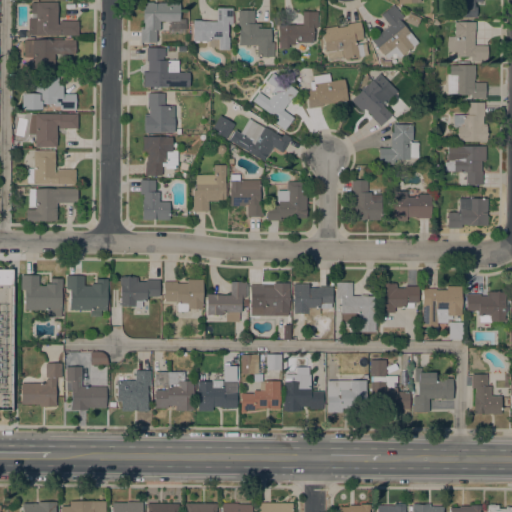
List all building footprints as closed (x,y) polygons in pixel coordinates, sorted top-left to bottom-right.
[(481,0),(481,1),(473,1),(473,6),(476,6),(476,17),(454,17),(454,0),(481,0)] [(77,35),(28,34),(28,18),(30,18),(30,2),(35,2),(57,2),(57,23),(59,24),(59,20),(77,21),(77,35)] [(159,21),(159,30),(156,30),(155,42),(139,42),(139,28),(143,28),(143,22),(143,2),(152,2),(152,3),(158,3),(158,2),(179,2),(179,21),(169,21),(159,21)] [(388,25),(380,14),(393,4),(403,17),(399,20),(417,42),(398,57),(395,53),(392,53),(387,58),(384,55),(383,55),(370,39),(388,25)] [(193,41),(193,38),(192,38),(192,20),(198,20),(198,21),(216,21),(216,8),(232,8),(232,23),(227,23),(227,37),(228,37),(228,49),(207,49),(207,41),(205,41),(205,42),(201,42),(201,41),(198,41),(198,42),(194,42),(194,41),(193,41)] [(237,10),(253,10),(253,23),(260,23),(260,26),(257,26),(257,28),(270,28),(270,42),(273,42),(273,56),(256,56),(257,45),(238,45),(238,29),(237,29),(237,10)] [(294,44),(278,44),(278,24),(301,25),(301,11),(317,11),(317,15),(317,27),(312,27),(312,42),(294,42),(294,44)] [(420,18),(416,26),(405,21),(409,12),(420,18)] [(336,26),(336,27),(346,25),(346,24),(359,21),(363,38),(354,40),(355,45),(365,43),(367,54),(350,58),(350,56),(328,60),(326,51),(325,52),(321,28),(336,26)] [(447,36),(453,36),(454,21),(474,22),(473,45),(487,45),(486,61),(470,61),(470,56),(455,56),(456,51),(447,51),(447,36)] [(54,40),(54,39),(63,39),(63,38),(71,38),(71,39),(75,39),(75,54),(54,53),(53,72),(36,71),(36,51),(24,51),(24,39),(54,40)] [(143,71),(147,71),(147,61),(145,61),(146,47),(164,47),(164,60),(178,60),(178,72),(188,72),(188,87),(143,86),(143,71)] [(390,60),(390,66),(380,66),(380,64),(378,64),(378,57),(381,57),(381,60),(390,60)] [(474,79),(473,79),(473,83),(473,82),(484,82),(484,97),(469,98),(469,94),(456,94),(456,93),(447,93),(447,74),(449,74),(449,65),(474,65),(474,79)] [(328,73),(330,81),(343,79),(347,100),(321,104),(322,106),(308,108),(305,90),(310,89),(309,82),(313,81),(312,76),(328,73)] [(371,115),(364,108),(361,111),(350,100),(371,79),(372,80),(379,73),(397,91),(382,105),(391,114),(379,126),(370,116),(371,115)] [(284,129),(271,120),(273,116),(253,102),(273,74),(296,90),(282,110),(293,117),(284,129)] [(58,84),(62,84),(62,94),(75,94),(75,109),(60,109),(60,110),(56,110),(56,106),(53,106),(53,103),(41,103),(41,109),(20,109),(21,93),(34,93),(34,86),(23,85),(23,76),(58,77),(58,84)] [(252,93),(248,97),(244,94),(247,89),(252,93)] [(147,93),(163,93),(163,105),(173,105),(173,132),(144,132),(144,114),(148,114),(148,107),(146,107),(147,93)] [(484,102),(483,115),(482,115),(482,123),(485,123),(485,125),(486,125),(486,128),(487,128),(486,139),(486,142),(478,142),(478,141),(456,141),(457,126),(452,126),(453,115),(467,115),(467,102),(484,102)] [(35,114),(35,113),(77,114),(76,128),(58,127),(58,125),(56,125),(55,147),(34,146),(34,134),(28,134),(30,113),(35,114)] [(234,124),(230,130),(229,130),(224,138),(210,130),(219,115),(234,124)] [(263,127),(263,126),(281,137),(283,133),(290,137),(282,152),(272,146),(267,154),(266,154),(263,160),(263,161),(228,140),(234,130),(239,133),(248,118),(263,127)] [(392,132),(392,123),(393,123),(393,124),(412,124),(411,141),(409,141),(409,142),(417,142),(417,157),(408,157),(408,159),(391,159),(391,163),(378,163),(378,148),(390,148),(390,132),(392,132)] [(161,175),(144,175),(144,161),(146,161),(146,151),(142,151),(142,136),(171,136),(171,142),(176,142),(176,146),(171,146),(171,150),(177,150),(177,164),(174,164),(174,168),(164,168),(164,166),(161,166),(161,175)] [(465,184),(465,183),(459,183),(459,176),(465,176),(465,171),(444,171),(444,161),(447,162),(447,160),(447,145),(485,146),(484,161),(480,161),(480,171),(481,171),(481,184),(465,184)] [(54,150),(54,172),(56,172),(56,169),(75,169),(75,184),(32,184),(32,150),(54,150)] [(224,200),(223,200),(223,199),(217,199),(217,200),(207,200),(207,211),(192,211),(192,190),(195,190),(195,175),(213,174),(213,164),(225,164),(224,200)] [(229,180),(230,180),(230,174),(239,174),(238,179),(259,179),(259,201),(261,201),(261,213),(262,213),(262,216),(246,216),(246,205),(229,205),(229,180)] [(168,219),(142,219),(142,194),(139,194),(139,179),(154,180),(154,192),(158,192),(158,200),(168,200),(168,219)] [(366,192),(370,192),(370,194),(380,194),(380,220),(368,219),(363,219),(363,220),(354,220),(354,199),(353,199),(353,193),(350,193),(351,179),(366,180),(366,192)] [(305,217),(279,217),(279,220),(266,220),(266,205),(278,205),(278,201),(276,201),(276,190),(286,190),(286,181),(305,181),(305,217)] [(28,188),(56,188),(77,188),(77,202),(56,202),(55,220),(37,220),(37,221),(25,221),(25,209),(35,209),(35,206),(28,206),(28,195),(28,188)] [(391,191),(406,191),(406,197),(416,197),(416,194),(430,194),(430,217),(416,217),(416,216),(406,216),(406,220),(391,220),(391,191)] [(486,198),(486,215),(486,225),(460,224),(460,227),(446,227),(447,212),(457,212),(458,198),(486,198)] [(0,269),(12,269),(12,285),(0,285),(0,269)] [(24,309),(24,289),(20,289),(20,275),(38,275),(38,285),(45,285),(45,284),(50,284),(50,278),(61,278),(61,317),(46,317),(46,309),(24,309)] [(69,289),(65,289),(65,275),(83,275),(83,286),(91,286),(91,283),(96,283),(96,279),(107,279),(107,291),(106,291),(106,310),(100,310),(100,316),(90,316),(90,310),(69,310),(69,289)] [(145,281),(145,279),(159,279),(158,296),(146,295),(146,301),(141,300),(141,306),(119,306),(120,283),(119,283),(119,276),(137,277),(137,281),(145,281)] [(176,281),(176,283),(187,283),(187,279),(200,279),(200,278),(202,278),(201,308),(187,308),(187,310),(176,310),(176,301),(164,301),(164,298),(163,298),(163,281),(176,281)] [(211,293),(211,294),(229,294),(229,281),(245,281),(245,285),(245,297),(240,297),(240,312),(238,312),(238,321),(225,321),(225,312),(222,312),(222,315),(206,314),(206,293),(211,293)] [(288,312),(274,312),(274,315),(261,315),(262,301),(249,301),(249,284),(263,285),(263,286),(271,286),(271,282),(289,282),(289,290),(288,290),(288,312)] [(351,282),(351,295),(359,296),(359,295),(366,295),(366,296),(374,296),(374,331),(358,331),(358,322),(340,322),(340,312),(339,312),(340,298),(335,298),(335,287),(335,282),(351,282)] [(318,314),(306,314),(306,316),(301,316),(302,313),(292,313),(293,307),(292,307),(293,283),(308,283),(307,287),(311,287),(318,288),(318,286),(332,286),(331,303),(330,303),(330,308),(319,308),(318,314)] [(379,283),(396,283),(396,287),(404,288),(404,285),(418,286),(417,302),(413,302),(413,307),(393,307),(393,312),(378,312),(379,283)] [(446,288),(446,285),(461,286),(461,315),(451,315),(451,319),(446,319),(446,323),(436,323),(436,326),(421,326),(422,288),(446,288)] [(465,310),(466,293),(479,294),(479,295),(487,296),(487,291),(505,292),(504,299),(507,299),(507,311),(504,311),(504,321),(490,321),(490,322),(478,321),(479,314),(477,314),(477,310),(465,310)] [(462,321),(462,339),(448,338),(448,321),(462,321)] [(90,364),(89,351),(99,350),(105,353),(105,354),(106,356),(106,363),(90,364)] [(257,354),(257,373),(240,373),(240,354),(257,354)] [(265,354),(280,354),(280,369),(265,369),(265,354)] [(385,359),(385,375),(369,375),(369,359),(385,359)] [(20,403),(21,382),(45,383),(45,379),(47,379),(47,377),(45,377),(45,362),(61,363),(60,377),(58,377),(58,382),(55,382),(55,386),(55,401),(55,406),(39,406),(39,404),(20,403)] [(105,386),(105,407),(86,407),(86,410),(69,410),(70,403),(71,403),(71,387),(70,387),(70,383),(66,383),(66,380),(65,380),(65,366),(80,366),(80,381),(78,381),(78,382),(80,382),(80,386),(105,386)] [(282,388),(283,388),(283,381),(284,381),(284,374),(296,374),(296,367),(307,367),(307,374),(309,374),(309,391),(321,391),(322,409),(309,409),(309,406),(297,406),(297,411),(287,411),(287,410),(282,410),(282,403),(283,403),(282,388)] [(428,411),(412,411),(413,395),(417,395),(417,381),(413,381),(414,367),(420,367),(420,372),(434,372),(434,378),(452,378),(451,399),(444,399),(444,398),(428,398),(428,411)] [(116,380),(134,380),(134,370),(149,370),(149,385),(146,385),(146,390),(147,390),(147,411),(137,411),(137,410),(131,410),(131,411),(120,411),(120,401),(116,401),(116,380)] [(183,372),(183,380),(192,380),(192,403),(193,403),(193,409),(191,409),(191,410),(175,410),(175,405),(166,405),(166,408),(153,408),(153,390),(166,390),(166,388),(154,388),(154,371),(183,372)] [(474,393),(474,388),(471,388),(470,374),(486,374),(486,386),(490,386),(490,396),(500,396),(500,414),(473,414),(473,393),(474,393)] [(370,409),(370,381),(372,381),(372,376),(384,376),(396,376),(396,382),(392,382),(392,386),(396,386),(396,391),(408,391),(408,408),(370,409)] [(279,409),(270,409),(270,407),(263,408),(254,408),(254,409),(244,410),(244,412),(240,412),(240,393),(253,393),(252,390),(259,390),(259,381),(278,380),(279,409)] [(365,380),(365,407),(341,407),(341,413),(327,413),(326,380),(365,380)] [(211,381),(211,387),(223,387),(223,391),(235,390),(235,408),(222,408),(222,406),(211,406),(211,410),(198,410),(198,411),(196,411),(196,409),(197,409),(197,381),(211,381)] [(104,511),(60,511),(60,506),(69,506),(69,500),(104,501),(104,511)] [(21,511),(21,503),(37,503),(37,501),(55,501),(55,505),(54,505),(54,511),(21,511)] [(111,511),(111,502),(126,502),(126,501),(142,502),(141,511),(111,511)] [(257,511),(258,502),(292,503),(291,511),(257,511)] [(177,503),(177,511),(146,511),(147,508),(146,508),(146,503),(177,503)] [(216,503),(216,511),(184,511),(185,503),(216,503)] [(221,511),(221,503),(236,503),(236,504),(251,504),(251,511),(221,511)] [(337,511),(338,506),(347,506),(347,505),(352,505),(352,503),(369,504),(369,509),(368,509),(368,511),(337,511)] [(376,511),(376,505),(393,505),(393,503),(404,503),(404,509),(403,511),(376,511)]
